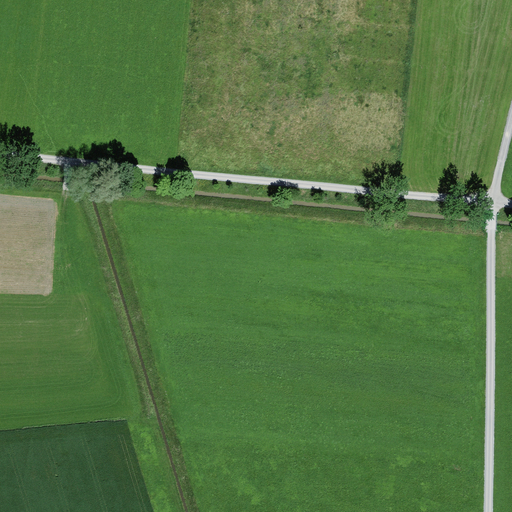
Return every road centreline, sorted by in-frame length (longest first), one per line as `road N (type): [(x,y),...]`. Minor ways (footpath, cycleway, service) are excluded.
road 1 (track): [(511,198),(0,151)]
road 2 (track): [(511,116),(492,196),(488,511)]
